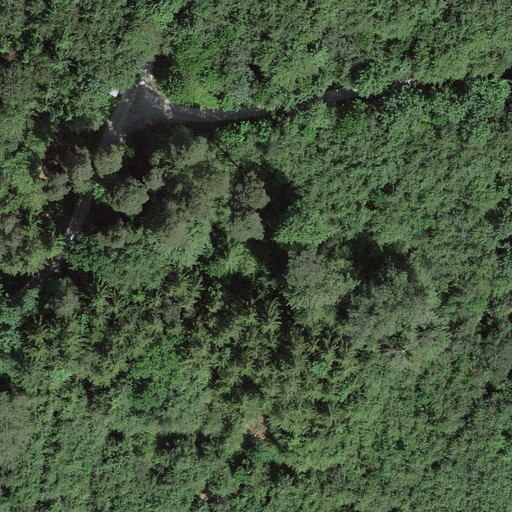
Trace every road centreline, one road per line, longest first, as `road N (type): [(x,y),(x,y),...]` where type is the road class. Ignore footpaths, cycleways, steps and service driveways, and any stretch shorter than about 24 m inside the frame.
road 1 (track): [(511,56),(457,75),(148,121),(123,70),(176,0)]
road 2 (track): [(123,70),(98,124),(73,244),(0,314)]
